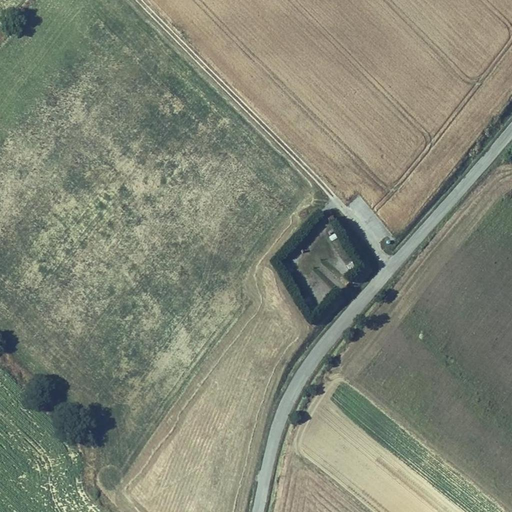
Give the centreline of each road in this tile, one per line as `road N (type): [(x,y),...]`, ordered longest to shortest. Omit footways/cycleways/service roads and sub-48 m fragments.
road 1 (tertiary): [(511,125),(310,358),(282,409),(255,511)]
road 2 (track): [(389,261),(142,0)]
